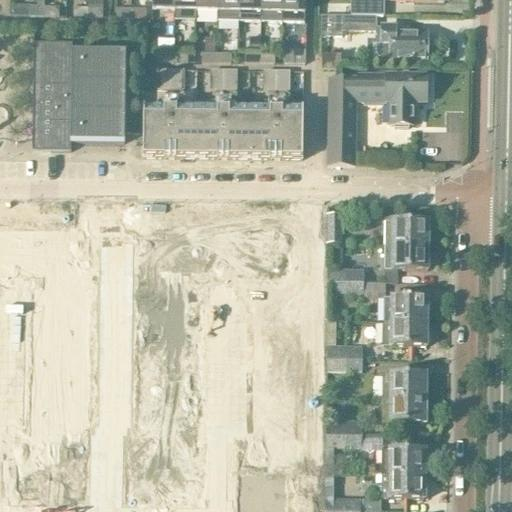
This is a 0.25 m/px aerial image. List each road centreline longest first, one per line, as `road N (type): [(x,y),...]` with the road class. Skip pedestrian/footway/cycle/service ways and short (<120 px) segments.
road 1 (residential): [(0,189),(470,194)]
road 2 (secondary): [(498,511),(506,194)]
road 3 (residential): [(470,194),(464,511)]
road 4 (residential): [(210,511),(212,305)]
road 5 (residential): [(8,306),(5,511)]
road 6 (secondary): [(506,194),(511,0)]
